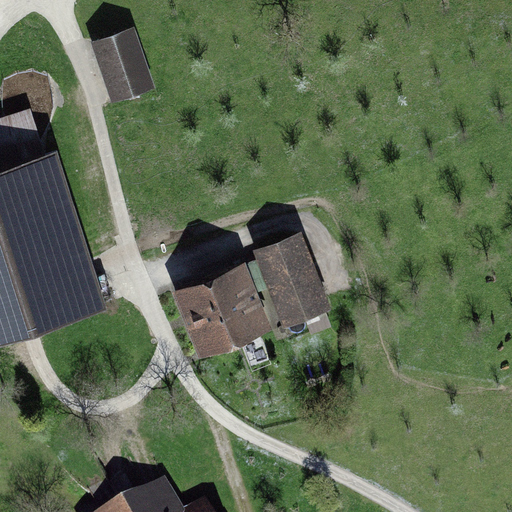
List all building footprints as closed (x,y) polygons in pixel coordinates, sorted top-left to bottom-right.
[(153,79),(133,25),(94,39),(114,94),(153,79)] [(0,328),(96,295),(46,149),(0,165),(0,328)] [(328,293),(300,227),(255,245),(283,312),(328,293)] [(243,258),(177,282),(201,346),(266,322),(243,258)] [(206,511),(203,511),(181,511),(173,497),(145,511),(206,511)]
